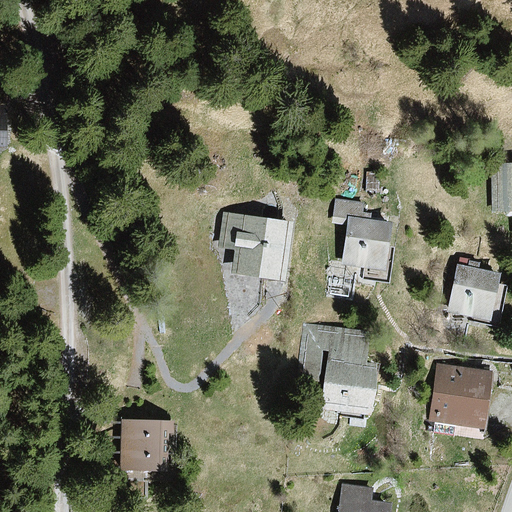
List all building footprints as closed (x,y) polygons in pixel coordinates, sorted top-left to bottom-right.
[(511,165),(489,166),(490,214),(511,213),(511,165)] [(287,224),(221,215),(216,250),(234,252),(231,278),(279,285),(287,224)] [(392,226),(348,219),(340,264),(385,271),(392,226)] [(499,276),(457,267),(446,314),(489,323),(499,276)] [(370,334),(302,324),(294,379),(323,384),(319,410),(370,418),(378,367),(366,365),(370,334)] [(492,373),(436,365),(428,423),(483,430),(492,373)] [(168,426),(120,423),(117,472),(165,475),(168,426)] [(372,491),(343,486),(338,511),(389,511),(391,507),(370,503),(372,491)]
